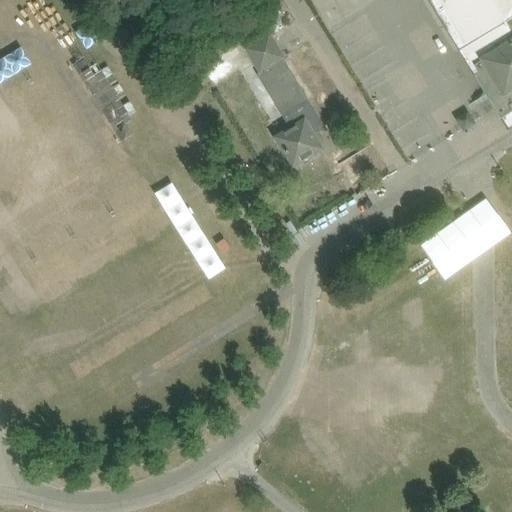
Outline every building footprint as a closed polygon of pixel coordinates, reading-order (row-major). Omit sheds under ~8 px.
[(511,0),(428,0),(439,18),(444,27),(477,81),(478,83),(492,75),(483,60),(511,43),(511,42),(511,31),(507,23),(511,19),(511,0)] [(492,75),(478,83),(487,98),(494,109),(501,120),(507,116),(511,113),(511,19),(507,23),(511,31),(511,42),(511,43),(483,60),(492,75)] [(313,136),(325,128),(283,60),(284,59),(283,57),(281,57),(270,38),(271,38),(270,36),(246,50),(259,71),(256,73),(291,130),(277,139),(294,166),(321,149),(313,136)] [(456,119),(462,129),(463,132),(476,124),(469,112),(456,119)] [(375,262),(384,256),(378,248),(370,253),(375,262)]
